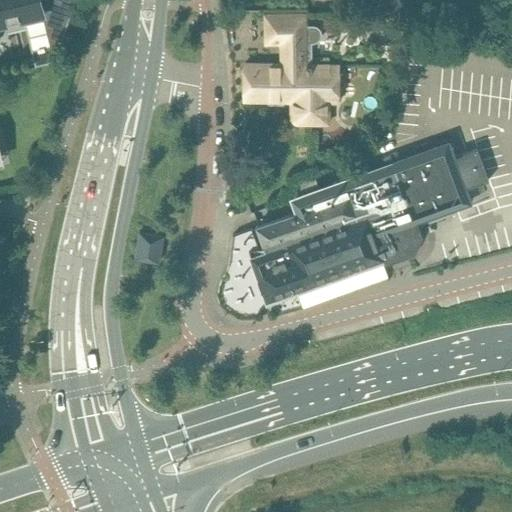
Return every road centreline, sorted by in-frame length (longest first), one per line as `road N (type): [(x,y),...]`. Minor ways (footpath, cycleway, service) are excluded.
road 1 (tertiary): [(120,74),(69,308),(69,372),(88,462)]
road 2 (motorway): [(511,340),(328,385),(138,445)]
road 3 (tertiary): [(138,445),(114,346),(111,284),(154,77)]
road 4 (motorway): [(152,493),(397,415),(511,395)]
road 5 (residential): [(204,338),(245,344),(511,272)]
road 6 (unknown): [(511,76),(423,64),(407,87),(421,107),(483,127),(497,174),(511,185)]
road 7 (residential): [(204,338),(191,303),(207,90)]
